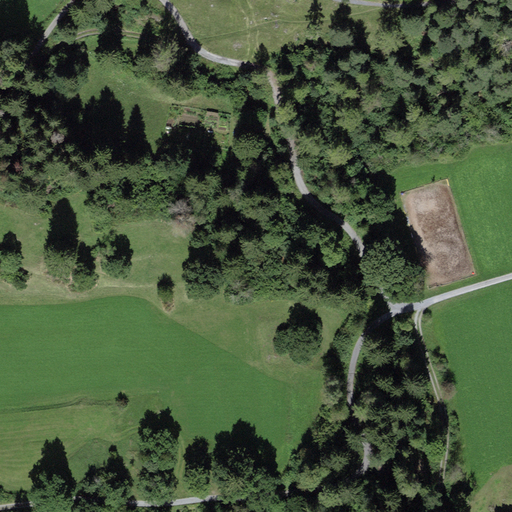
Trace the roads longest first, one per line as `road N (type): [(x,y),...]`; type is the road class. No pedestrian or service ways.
road 1 (track): [(0,507),(339,486),(368,459),(350,391),(354,353),(365,336),(412,308),(511,277)]
road 2 (track): [(412,308),(391,299),(338,217),(311,204),(267,73),(193,45),(164,0)]
road 3 (track): [(412,308),(443,413),(450,463),(443,511)]
road 4 (track): [(28,68),(83,34),(107,30),(193,45)]
road 5 (track): [(77,0),(56,17),(28,68),(0,92)]
